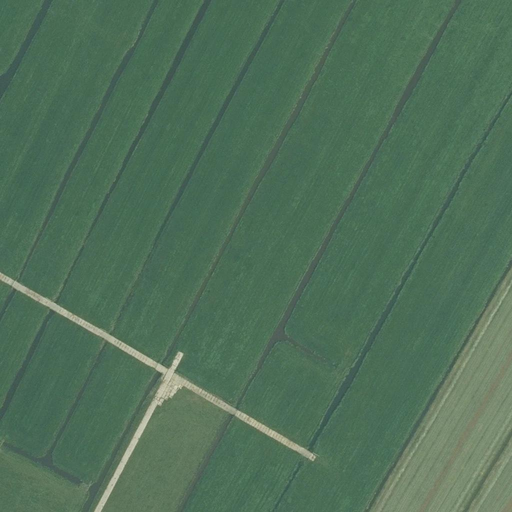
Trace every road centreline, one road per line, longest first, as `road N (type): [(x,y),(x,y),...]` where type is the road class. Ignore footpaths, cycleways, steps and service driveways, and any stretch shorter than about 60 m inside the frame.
road 1 (track): [(306,455),(0,278)]
road 2 (track): [(97,511),(169,376)]
